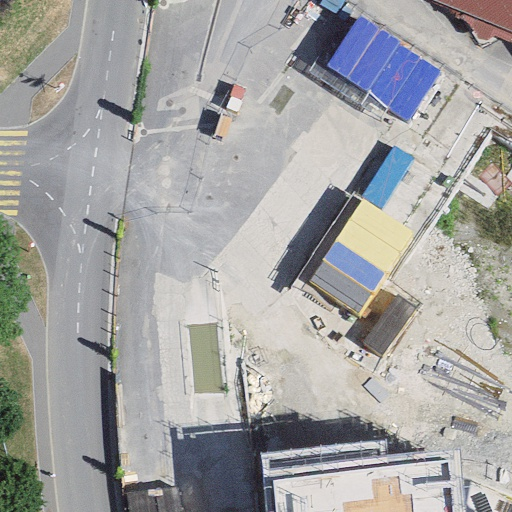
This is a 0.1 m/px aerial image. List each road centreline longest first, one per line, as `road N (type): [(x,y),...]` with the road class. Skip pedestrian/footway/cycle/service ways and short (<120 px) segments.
road 1 (unclassified): [(88,511),(78,324),(91,184)]
road 2 (unclassified): [(91,184),(120,0)]
